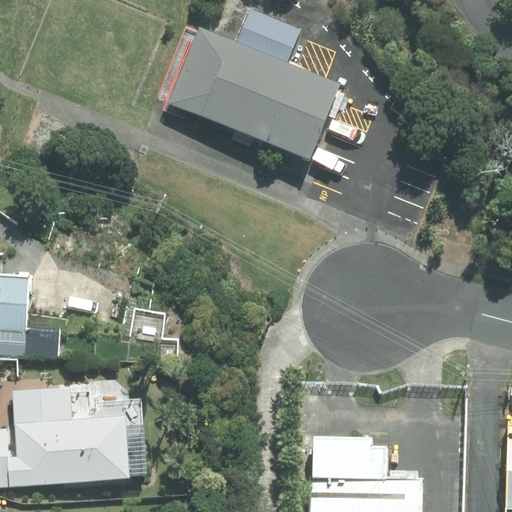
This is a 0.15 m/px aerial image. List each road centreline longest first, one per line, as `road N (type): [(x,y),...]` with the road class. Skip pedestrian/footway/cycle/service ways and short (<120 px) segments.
road 1 (unknown): [(362,309),(286,332),(254,511)]
road 2 (unknown): [(499,319),(481,511)]
road 3 (residential): [(362,309),(439,306),(511,322)]
